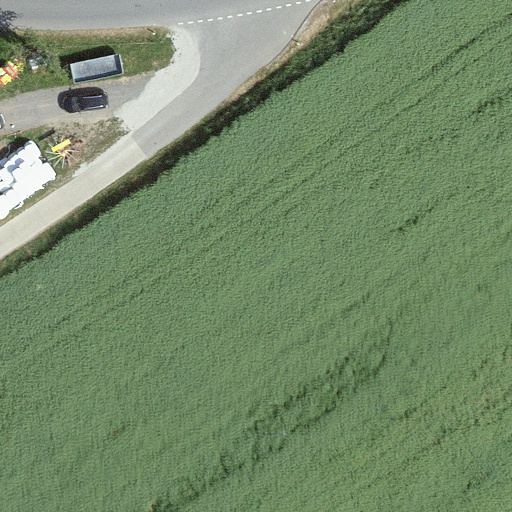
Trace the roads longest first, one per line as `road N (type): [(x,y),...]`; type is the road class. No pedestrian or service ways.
road 1 (track): [(0,240),(192,97),(281,0)]
road 2 (tertiary): [(211,0),(158,13),(28,0)]
